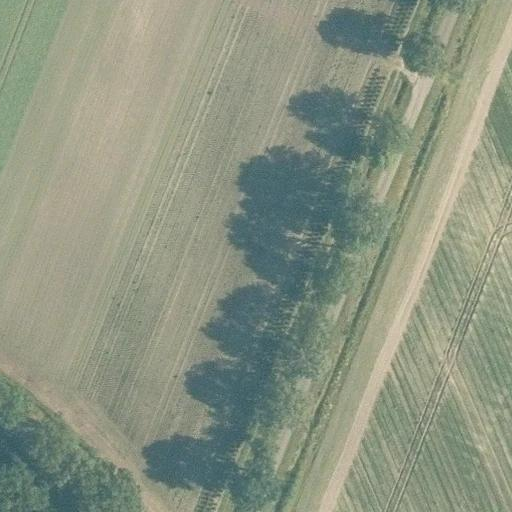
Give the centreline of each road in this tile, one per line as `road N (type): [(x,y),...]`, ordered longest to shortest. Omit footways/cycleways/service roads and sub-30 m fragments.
road 1 (unclassified): [(255,511),(463,0)]
road 2 (unclassified): [(0,399),(83,465),(109,511)]
